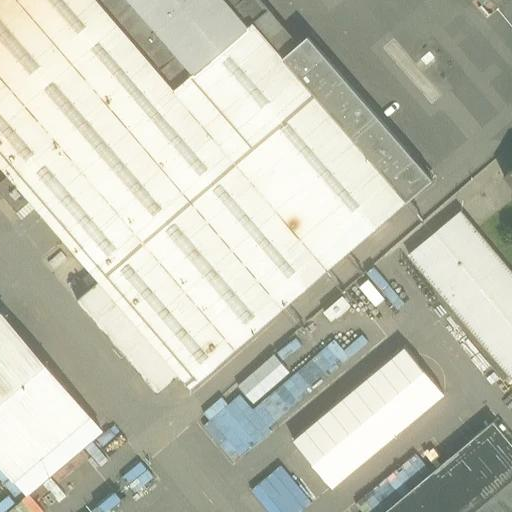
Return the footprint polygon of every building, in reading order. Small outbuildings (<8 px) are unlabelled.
[(0,0),(0,177),(113,309),(85,332),(142,398),(170,375),(181,387),(427,177),(301,31),(291,40),(257,0),(0,0)] [(479,0),(483,5),(488,1),(494,8),(503,0),(479,0)] [(511,160),(496,174),(511,192),(511,271),(458,207),(400,254),(511,388),(511,160)] [(327,322),(347,306),(338,295),(318,311),(327,322)] [(0,462),(26,494),(103,430),(1,309),(0,309),(0,462)] [(330,354),(323,346),(252,404),(235,382),(194,416),(228,457),(360,349),(350,337),(330,354)] [(404,343),(280,436),(318,487),(443,393),(404,343)] [(511,511),(511,443),(490,418),(375,511),(511,511)] [(248,486),(265,511),(295,511),(307,505),(280,464),(248,486)]
